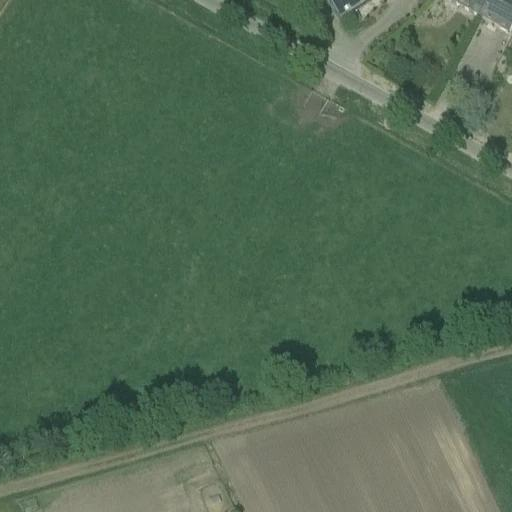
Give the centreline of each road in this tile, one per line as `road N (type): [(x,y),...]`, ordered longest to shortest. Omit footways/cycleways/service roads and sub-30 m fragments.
road 1 (track): [(0,481),(511,345)]
road 2 (unclassified): [(511,173),(206,0)]
